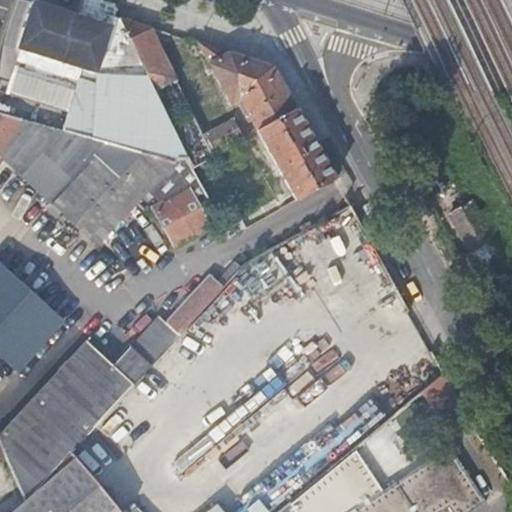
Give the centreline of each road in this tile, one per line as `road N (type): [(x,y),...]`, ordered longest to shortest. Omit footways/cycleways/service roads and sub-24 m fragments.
road 1 (tertiary): [(511,390),(337,108)]
road 2 (primary): [(362,18),(511,66)]
road 3 (tertiary): [(337,108),(269,0)]
